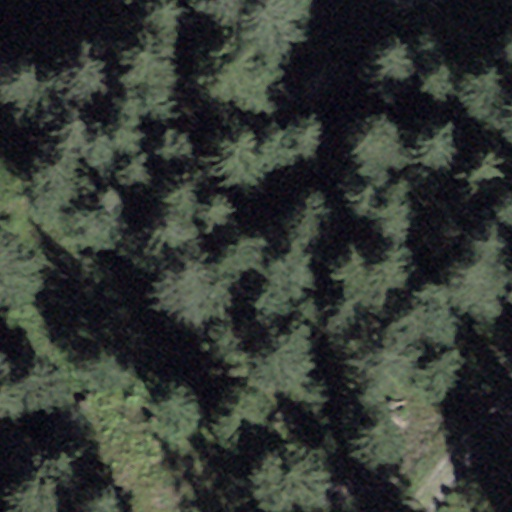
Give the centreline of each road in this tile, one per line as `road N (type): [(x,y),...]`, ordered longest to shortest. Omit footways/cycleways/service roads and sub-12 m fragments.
road 1 (track): [(417,511),(436,478),(511,413)]
road 2 (track): [(511,37),(425,20),(390,0)]
